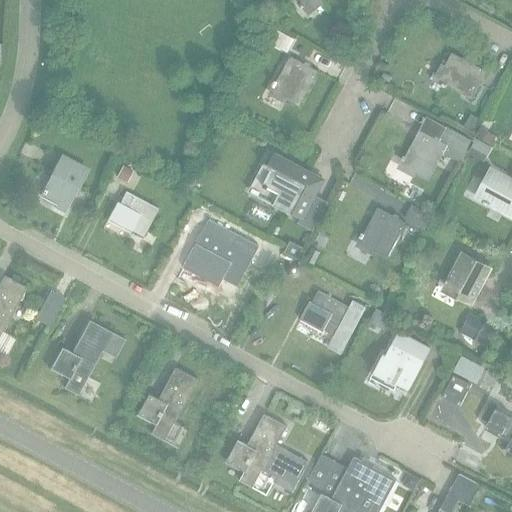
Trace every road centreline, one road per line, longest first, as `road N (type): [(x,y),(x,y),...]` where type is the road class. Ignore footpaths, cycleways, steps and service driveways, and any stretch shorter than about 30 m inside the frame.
road 1 (residential): [(436,458),(0,231)]
road 2 (unclassified): [(164,511),(0,424)]
road 3 (residential): [(321,146),(395,0)]
road 4 (residential): [(27,0),(21,95),(0,140)]
